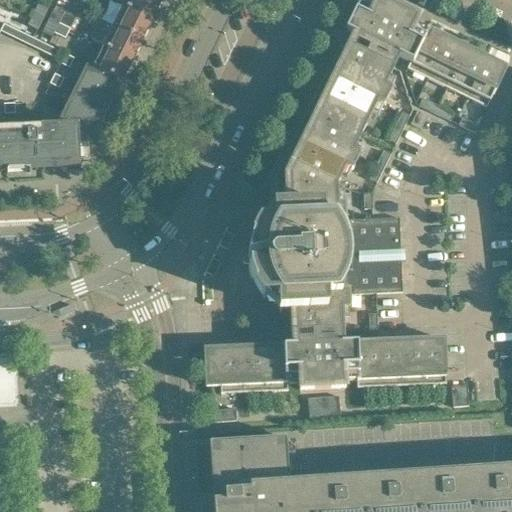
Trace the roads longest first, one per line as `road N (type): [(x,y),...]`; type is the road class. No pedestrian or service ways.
road 1 (secondary): [(125,268),(169,230),(196,191),(289,0)]
road 2 (secondary): [(228,0),(148,164),(97,220)]
road 3 (residential): [(174,511),(159,335),(125,268)]
road 4 (secondary): [(0,302),(79,289),(125,268)]
